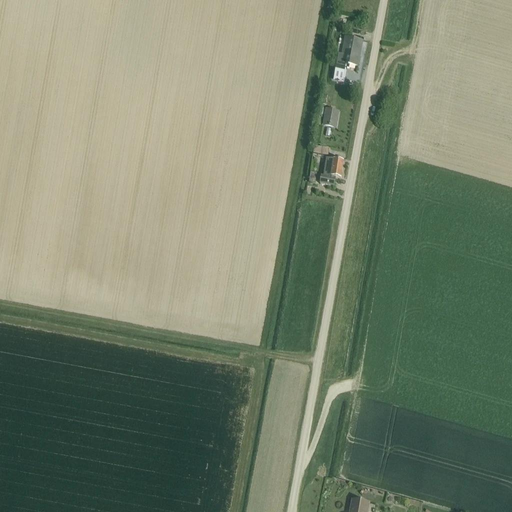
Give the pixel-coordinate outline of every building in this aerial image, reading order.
[(337,16),(336,23),(335,26),(350,28),(352,19),(337,16)] [(337,63),(336,70),(344,72),(346,64),(357,66),(362,41),(352,39),(346,38),(343,55),(338,54),(337,63)] [(335,127),(337,111),(325,109),(322,125),(335,127)] [(328,155),(329,149),(314,147),(313,153),(328,155)] [(341,178),(343,162),(326,159),(323,178),(321,178),(320,185),(334,187),(335,179),(334,179),(334,177),(341,178)] [(367,511),(369,504),(352,501),(349,511),(367,511)]
